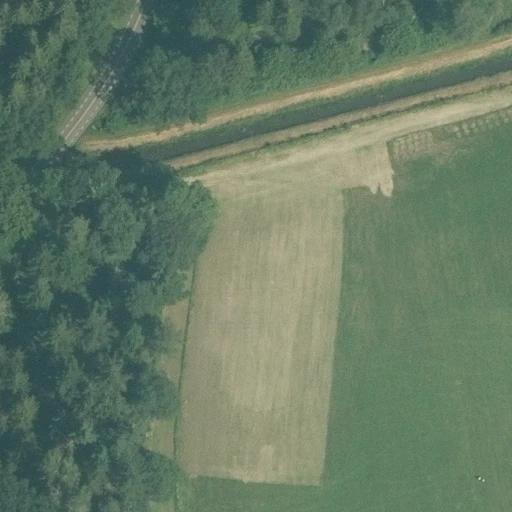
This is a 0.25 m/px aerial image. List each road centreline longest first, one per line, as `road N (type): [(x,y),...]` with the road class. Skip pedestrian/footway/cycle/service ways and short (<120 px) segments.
road 1 (tertiary): [(0,210),(120,56),(139,0)]
road 2 (track): [(152,158),(29,177)]
